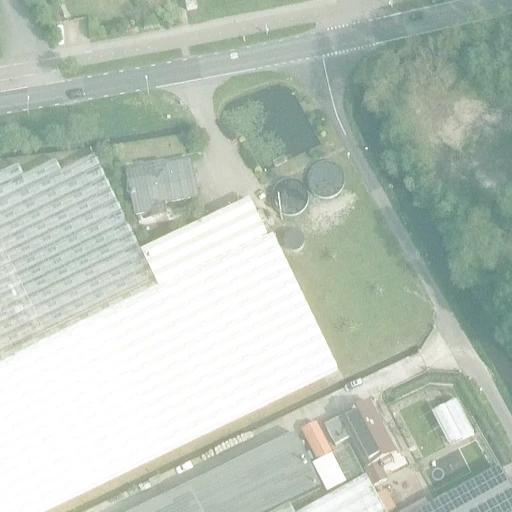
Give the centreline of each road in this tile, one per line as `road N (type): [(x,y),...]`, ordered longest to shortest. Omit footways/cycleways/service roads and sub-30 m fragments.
road 1 (tertiary): [(0,101),(318,46),(511,0)]
road 2 (unknown): [(75,511),(458,332)]
